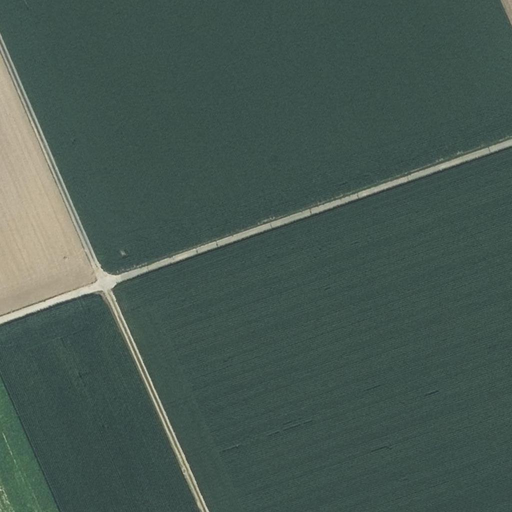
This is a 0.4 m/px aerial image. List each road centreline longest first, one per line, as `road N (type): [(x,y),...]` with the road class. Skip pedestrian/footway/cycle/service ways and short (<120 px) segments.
road 1 (track): [(511,148),(104,282),(103,290),(0,325)]
road 2 (track): [(0,43),(203,511)]
